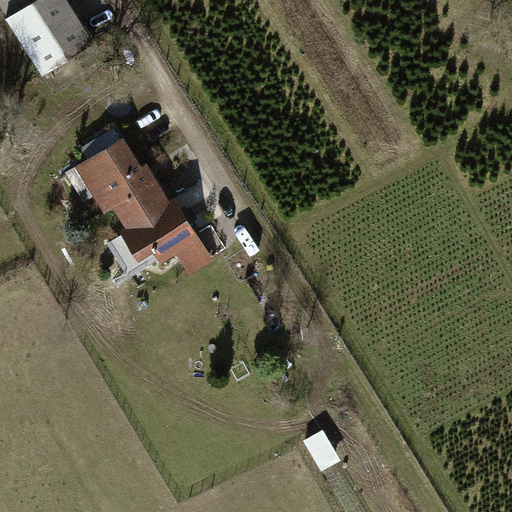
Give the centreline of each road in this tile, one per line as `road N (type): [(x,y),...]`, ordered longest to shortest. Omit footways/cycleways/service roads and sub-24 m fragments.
road 1 (track): [(253,231),(305,292),(440,511)]
road 2 (residential): [(113,0),(253,231)]
